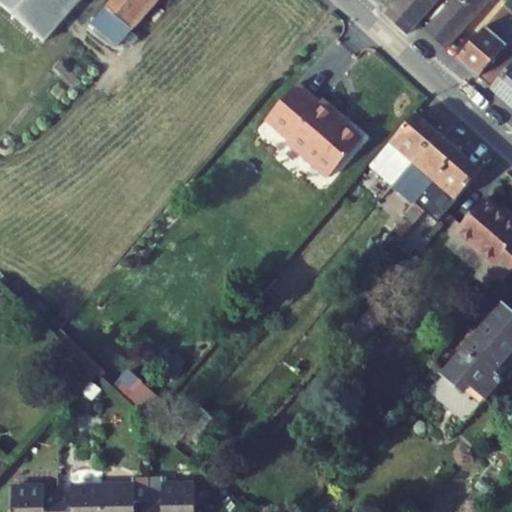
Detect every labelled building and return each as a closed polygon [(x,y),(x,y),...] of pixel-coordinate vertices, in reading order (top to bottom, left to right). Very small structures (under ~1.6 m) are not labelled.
[(0,0),(0,4),(45,44),(78,6),(71,0),(0,0)] [(133,31),(160,0),(121,0),(118,4),(121,7),(115,15),(133,31)] [(399,0),(386,15),(407,34),(436,0),(399,0)] [(450,0),(425,29),(447,49),(490,0),(450,0)] [(511,19),(511,0),(509,0),(458,61),(492,89),(511,64),(511,49),(497,37),(511,19)] [(118,4),(114,1),(93,24),(119,46),(133,31),(115,15),(121,7),(118,4)] [(511,64),(492,89),(511,106),(511,64)] [(287,142),(329,178),(362,140),(335,117),(337,115),(321,102),(320,104),(297,85),(267,120),(289,139),(287,142)] [(393,186),(438,133),(416,113),(370,166),(393,186)] [(393,186),(415,205),(460,152),(438,133),(393,186)] [(482,171),(460,152),(415,205),(394,230),(403,238),(426,212),(438,223),(482,171)] [(484,199),(457,232),(494,263),(508,276),(511,271),(511,227),(500,217),(503,214),(484,199)] [(500,217),(511,227),(511,222),(503,214),(500,217)] [(494,263),(488,270),(502,282),(508,276),(494,263)] [(247,312),(258,322),(268,310),(257,300),(247,312)] [(464,424),(502,380),(494,374),(511,353),(511,312),(503,305),(446,371),(427,393),(464,424)] [(165,353),(160,370),(179,376),(184,359),(165,353)] [(90,381),(81,391),(92,401),(101,391),(90,381)] [(140,385),(126,399),(145,417),(159,402),(140,385)] [(511,437),(511,407),(510,406),(495,423),(511,437)] [(214,421),(200,408),(184,428),(198,440),(214,421)] [(511,464),(511,445),(511,444),(498,453),(507,468),(511,464)] [(207,473),(214,465),(205,456),(198,464),(207,473)] [(103,511),(103,486),(102,486),(102,470),(72,471),(72,493),(58,493),(58,511),(103,511)] [(148,479),(148,511),(194,511),(194,484),(164,485),(164,478),(148,479)] [(103,486),(103,511),(148,511),(148,479),(133,479),(134,486),(103,486)] [(58,511),(58,493),(44,493),(44,486),(13,487),(13,511),(58,511)]
